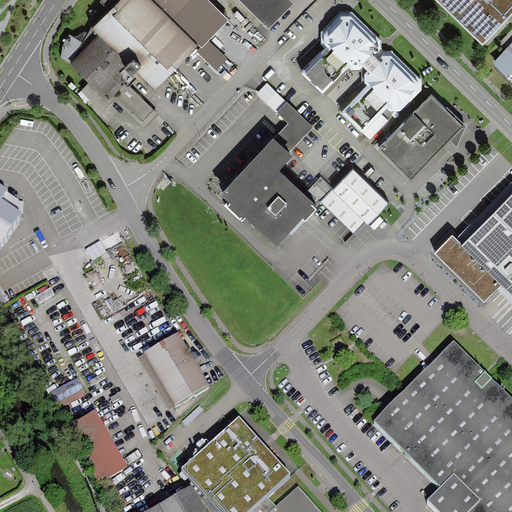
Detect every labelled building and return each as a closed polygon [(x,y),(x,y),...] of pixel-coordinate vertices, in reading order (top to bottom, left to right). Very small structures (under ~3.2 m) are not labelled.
[(103,0),(109,5),(92,22),(87,31),(84,30),(73,36),(70,34),(64,45),(67,47),(63,56),(71,61),(89,79),(109,98),(113,94),(116,97),(140,120),(153,107),(129,83),(138,73),(142,78),(145,74),(155,84),(198,40),(201,44),(196,48),(217,68),(227,58),(206,38),(228,15),(212,0),(103,0)] [(292,0),(241,0),(267,26),(293,0),(292,0)] [(511,6),(511,0),(444,0),(483,37),(511,6)] [(368,66),(364,69),(366,81),(342,107),(370,136),(392,115),(392,109),(401,110),(423,89),(422,77),(392,49),(382,49),(381,48),(381,37),(352,9),(340,9),(321,30),(321,39),(325,44),(301,67),(323,89),(349,62),(352,65),(360,65),(364,61),(368,66)] [(511,40),(493,60),(511,78),(511,40)] [(109,98),(89,79),(82,88),(102,110),(116,97),(113,94),(109,98)] [(315,195),(280,163),(315,125),(267,82),(258,92),(288,120),(276,134),(272,131),(221,186),(231,196),(228,199),(242,213),(246,209),(277,238),(302,210),(306,214),(317,202),(312,198),(315,195)] [(463,123),(431,92),(380,144),(412,175),(463,123)] [(321,176),(309,188),(354,232),(366,220),(368,222),(390,200),(354,165),(333,187),(321,176)] [(511,187),(503,197),(462,241),(452,230),(436,248),(485,297),(497,286),(511,300),(511,187)] [(0,247),(21,216),(17,214),(19,202),(0,188),(0,247)] [(349,229),(342,236),(348,241),(354,233),(349,229)] [(179,336),(138,359),(167,410),(208,387),(179,336)] [(511,511),(511,403),(452,345),(373,425),(439,490),(426,503),(434,511),(511,511)] [(126,468),(95,412),(67,428),(99,484),(126,468)] [(217,511),(250,511),(266,498),(290,476),(239,420),(181,472),(217,511)] [(266,498),(250,511),(322,511),(299,487),(275,508),(266,498)] [(204,511),(191,489),(151,511),(204,511)]
